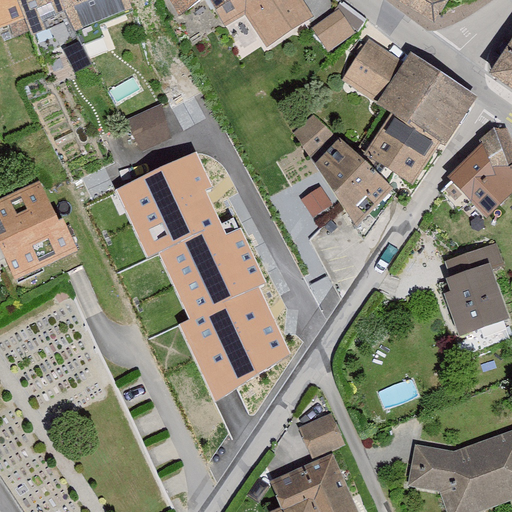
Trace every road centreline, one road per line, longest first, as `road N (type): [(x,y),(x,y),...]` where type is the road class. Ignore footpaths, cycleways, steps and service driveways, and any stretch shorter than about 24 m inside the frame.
road 1 (residential): [(492,100),(316,359)]
road 2 (unknown): [(205,511),(128,359),(85,324)]
road 3 (residential): [(316,359),(214,511)]
road 4 (residential): [(316,359),(383,511)]
